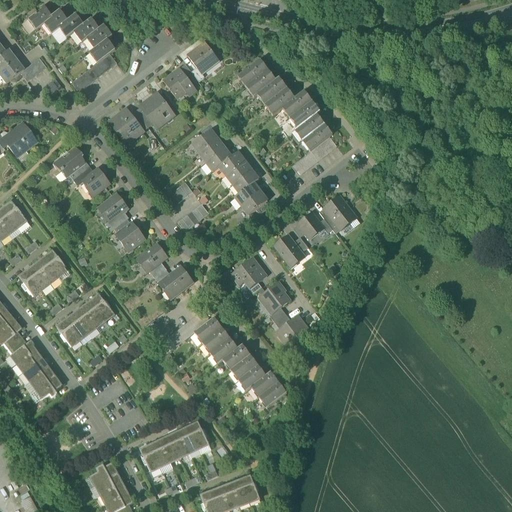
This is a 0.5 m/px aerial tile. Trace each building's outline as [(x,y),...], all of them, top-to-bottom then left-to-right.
[(34,32),(42,26),(52,19),(44,9),(37,14),(29,20),(27,22),(34,32)] [(27,17),(29,20),(37,14),(34,11),(27,17)] [(60,13),(52,19),(42,26),(50,37),(51,36),(58,30),(68,23),(60,13)] [(76,17),(68,23),(58,30),(66,41),(74,35),(83,27),(76,17)] [(91,21),(83,27),(74,35),(82,45),(87,41),(99,32),(91,21)] [(34,32),(27,22),(21,26),(28,37),(34,32)] [(104,28),(99,32),(87,41),(95,51),(107,42),(112,38),(104,28)] [(58,30),(51,36),(58,46),(66,41),(58,30)] [(115,52),(107,42),(95,51),(90,55),(98,65),(100,64),(105,60),(110,56),(115,52)] [(27,44),(21,48),(25,53),(31,48),(27,44)] [(197,70),(202,76),(201,74),(217,63),(218,64),(219,64),(204,45),(196,51),(197,53),(189,59),(188,57),(187,57),(197,70)] [(7,52),(3,54),(0,56),(0,73),(15,62),(7,52)] [(110,56),(105,60),(112,69),(117,66),(110,56)] [(39,60),(34,64),(41,73),(46,70),(39,60)] [(108,73),(112,69),(105,60),(100,64),(108,73)] [(23,72),(15,62),(0,73),(0,79),(5,86),(19,75),(23,72)] [(241,77),(249,88),(269,72),(261,62),(241,77)] [(201,74),(202,76),(218,64),(217,63),(201,74)] [(36,77),(41,73),(34,64),(29,68),(36,77)] [(103,77),(108,73),(100,64),(98,65),(96,67),(103,77)] [(63,67),(57,71),(61,76),(67,72),(63,67)] [(98,80),(103,77),(96,67),(91,71),(98,80)] [(187,80),(192,76),(193,76),(191,74),(186,67),(180,71),(187,80)] [(32,81),(36,77),(29,68),(28,69),(24,71),(32,81)] [(197,70),(191,74),(193,76),(192,76),(199,84),(204,80),(202,76),(197,70)] [(27,84),(32,81),(24,71),(23,72),(19,75),(27,84)] [(93,84),(98,80),(91,71),(86,74),(93,84)] [(164,83),(177,100),(185,93),(189,97),(196,92),(187,80),(180,71),(164,83)] [(257,97),(260,95),(277,83),(269,72),(249,88),(257,98),(257,97)] [(88,88),(93,84),(86,74),(81,78),(88,88)] [(238,79),(246,90),(249,88),(241,77),(238,79)] [(84,91),(88,88),(81,78),(76,82),(84,91)] [(260,95),(268,106),(288,91),(280,80),(277,83),(260,95)] [(54,81),(50,84),(57,94),(62,90),(54,81)] [(79,95),(84,91),(76,82),(72,85),(79,95)] [(52,98),(57,94),(50,84),(45,88),(52,98)] [(257,98),(249,88),(246,90),(254,100),(257,98)] [(283,110),(285,109),(295,101),(288,91),(268,106),(276,116),(283,110)] [(285,109),(293,119),(313,104),(305,94),(295,101),(285,109)] [(257,97),(265,108),(268,106),(260,95),(257,97)] [(140,110),(153,127),(161,120),(165,125),(174,118),(157,96),(140,109),(140,110)] [(205,107),(209,112),(215,108),(211,102),(205,107)] [(293,119),(301,129),(317,116),(321,114),(313,104),(293,119)] [(276,116),(268,106),(265,108),(273,118),(276,116)] [(283,110),(291,121),(293,119),(285,109),(283,110)] [(140,110),(136,113),(148,130),(153,127),(140,110)] [(109,125),(122,142),(131,136),(134,141),(144,134),(131,117),(127,111),(109,125)] [(144,134),(148,130),(136,113),(131,117),(144,134)] [(298,132),(305,142),(325,127),(317,116),(301,129),(298,131),(298,132)] [(301,129),(293,119),(291,121),(298,131),(301,129)] [(161,120),(153,127),(157,131),(165,125),(161,120)] [(7,146),(16,158),(24,153),(36,143),(23,126),(14,133),(14,134),(10,137),(9,136),(3,141),(7,146)] [(333,137),(325,127),(305,142),(313,152),(315,151),(320,147),(325,144),(330,140),(333,137)] [(192,147),(199,156),(218,142),(211,132),(192,147)] [(295,134),(303,144),(305,142),(298,132),(295,134)] [(126,147),(134,141),(131,136),(122,142),(126,147)] [(330,140),(325,144),(332,153),(337,150),(330,140)] [(225,151),(218,142),(199,156),(206,165),(225,151)] [(313,152),(305,142),(303,144),(311,154),(313,152)] [(328,157),(332,153),(325,144),(320,147),(328,157)] [(323,160),(328,157),(320,147),(315,151),(323,160)] [(64,180),(64,181),(69,178),(85,165),(80,159),(82,158),(74,148),(51,166),(58,175),(59,174),(61,173),(65,179),(64,180)] [(231,160),(225,151),(206,165),(213,174),(219,169),(231,160)] [(318,164),(323,160),(315,151),(313,152),(311,154),(318,164)] [(24,153),(16,158),(21,165),(29,159),(24,153)] [(313,168),(318,164),(311,154),(306,158),(313,168)] [(238,155),(231,160),(219,169),(226,178),(245,164),(238,155)] [(308,171),(313,168),(306,158),(301,162),(308,171)] [(304,175),(308,171),(301,162),(296,165),(304,175)] [(252,173),(245,164),(226,178),(233,187),(252,173)] [(69,178),(73,182),(89,170),(85,165),(69,178)] [(299,179),(304,175),(296,165),(292,169),(299,179)] [(90,169),(89,170),(73,182),(77,188),(81,184),(81,183),(93,174),(90,169)] [(91,200),(94,201),(101,195),(101,193),(110,186),(103,177),(102,178),(97,171),(93,174),(81,183),(81,184),(90,195),(89,198),(91,200)] [(258,182),(252,173),(233,187),(240,196),(254,185),(258,182)] [(185,185),(181,188),(188,198),(193,194),(190,191),(185,185)] [(260,194),(254,185),(240,196),(235,200),(242,209),(260,194)] [(183,201),(188,198),(181,188),(176,192),(183,201)] [(178,205),(183,201),(176,192),(171,196),(178,205)] [(268,204),(260,194),(242,209),(249,218),(256,212),(266,205),(268,204)] [(194,195),(188,198),(191,204),(197,201),(194,195)] [(110,222),(111,223),(123,214),(128,210),(117,196),(100,209),(110,222)] [(199,203),(202,206),(203,208),(209,203),(205,198),(199,203)] [(341,233),(341,234),(357,221),(340,199),(324,212),(338,229),(341,233)] [(11,205),(2,211),(17,230),(25,223),(20,216),(21,215),(17,209),(15,210),(11,205)] [(256,212),(260,217),(270,210),(266,205),(256,212)] [(372,211),(368,205),(363,214),(369,218),(372,211)] [(197,210),(204,219),(209,216),(203,208),(202,206),(197,210)] [(192,213),(199,223),(204,219),(197,210),(192,213)] [(0,225),(8,236),(17,230),(2,211),(0,212),(0,225)] [(319,215),(324,221),(333,233),(338,229),(324,212),(319,215)] [(192,213),(187,217),(195,227),(199,223),(192,213)] [(111,233),(114,231),(127,221),(128,220),(123,214),(111,223),(110,222),(105,226),(111,233)] [(306,236),(309,240),(317,235),(318,237),(325,232),(320,225),(312,215),(298,226),(299,227),(306,236)] [(195,227),(187,217),(183,221),(182,221),(190,230),(195,227)] [(130,226),(127,221),(114,231),(118,236),(130,226)] [(185,234),(190,230),(182,221),(178,224),(185,234)] [(329,236),(333,233),(324,221),(320,225),(325,232),(329,236)] [(357,221),(341,234),(345,239),(361,226),(357,221)] [(25,223),(17,230),(20,235),(21,236),(30,229),(25,223)] [(0,242),(8,236),(0,225),(0,242)] [(116,237),(128,253),(144,240),(132,225),(130,226),(118,236),(116,237)] [(294,231),(301,240),(306,236),(299,227),(294,231)] [(12,241),(20,235),(17,230),(8,236),(12,241)] [(325,232),(318,237),(323,242),(329,237),(329,236),(325,232)] [(311,243),(318,237),(317,235),(309,240),(311,243)] [(275,249),(289,268),(295,264),(296,266),(305,259),(301,254),(294,245),(289,239),(284,243),(283,242),(275,249)] [(294,245),(301,254),(303,253),(303,254),(308,250),(301,240),(294,245)] [(28,254),(38,248),(36,244),(26,249),(28,254)] [(138,260),(149,274),(149,273),(161,264),(167,260),(156,246),(138,260)] [(52,254),(43,260),(57,279),(66,272),(61,265),(62,264),(58,258),(56,260),(52,254)] [(78,262),(80,269),(87,266),(85,259),(78,262)] [(49,286),(57,279),(43,260),(35,267),(49,286)] [(250,291),(250,292),(258,286),(268,278),(253,260),(230,277),(237,286),(243,282),(245,285),(250,291)] [(149,273),(155,280),(167,272),(167,271),(161,264),(149,273)] [(328,270),(331,275),(337,271),(333,266),(328,270)] [(40,292),(49,286),(35,267),(26,273),(40,292)] [(167,291),(173,299),(193,284),(181,268),(170,276),(158,285),(164,293),(167,291)] [(66,272),(57,279),(61,284),(70,277),(66,272)] [(170,276),(167,272),(155,280),(158,285),(170,276)] [(32,299),(40,292),(26,273),(18,280),(22,286),(20,287),(25,293),(26,291),(32,299)] [(273,315),(274,316),(281,310),(291,303),(282,291),(284,290),(279,284),(258,300),(263,306),(265,305),(273,315)] [(245,285),(239,289),(244,296),(249,292),(250,291),(245,285)] [(249,292),(253,297),(262,290),(258,286),(250,292),(250,291),(249,292)] [(70,303),(79,297),(76,292),(67,299),(70,303)] [(100,298),(91,304),(105,323),(114,316),(109,309),(110,308),(106,302),(104,303),(100,298)] [(97,330),(105,323),(91,304),(83,311),(97,330)] [(269,318),(275,325),(286,317),(281,310),(274,316),(273,315),(269,318)] [(88,336),(97,330),(83,311),(78,315),(77,313),(73,316),(88,336)] [(202,314),(197,318),(205,327),(209,324),(202,314)] [(0,320),(0,334),(12,324),(6,315),(0,320)] [(80,342),(88,336),(73,316),(69,318),(71,320),(66,324),(80,342)] [(290,323),(286,317),(275,325),(279,332),(290,323)] [(200,331),(205,327),(197,318),(193,321),(200,331)] [(285,340),(291,349),(309,335),(296,318),(290,323),(279,332),(276,334),(282,342),(285,340)] [(201,344),(202,346),(222,330),(214,320),(209,324),(205,327),(200,331),(195,334),(194,335),(198,340),(200,338),(204,342),(201,344)] [(195,334),(200,331),(193,321),(188,325),(195,334)] [(97,330),(101,335),(109,328),(105,323),(97,330)] [(3,346),(7,351),(20,341),(16,335),(19,332),(12,324),(0,334),(0,345),(1,347),(3,346)] [(71,349),(80,342),(66,324),(57,330),(61,336),(60,337),(64,343),(66,342),(71,349)] [(194,335),(195,334),(188,325),(183,329),(190,338),(194,335)] [(186,342),(190,338),(183,329),(178,332),(186,342)] [(88,336),(92,341),(101,335),(97,330),(88,336)] [(209,355),(210,356),(230,341),(222,330),(202,346),(206,350),(208,348),(212,353),(209,355)] [(181,345),(186,342),(178,332),(174,336),(181,345)] [(88,336),(80,342),(84,348),(92,341),(88,336)] [(176,349),(181,345),(174,336),(169,339),(176,349)] [(171,353),(176,349),(169,339),(164,343),(171,353)] [(285,340),(282,342),(288,351),(291,349),(285,340)] [(16,366),(16,367),(35,353),(28,344),(24,347),(20,341),(7,351),(11,356),(9,358),(16,366)] [(218,366),(223,362),(238,351),(230,341),(210,356),(214,360),(216,359),(220,363),(217,365),(218,366)] [(167,356),(171,353),(164,343),(159,347),(167,356)] [(230,372),(230,373),(251,357),(243,347),(238,351),(223,362),(226,367),(229,365),(232,370),(230,372)] [(16,367),(22,375),(41,361),(35,353),(16,367)] [(238,382),(239,383),(259,368),(251,357),(230,373),(234,377),(236,375),(240,380),(238,382)] [(16,366),(9,358),(4,361),(11,370),(16,366)] [(22,375),(29,384),(49,369),(47,365),(45,366),(41,361),(22,375)] [(246,393),(251,389),(266,378),(259,368),(239,383),(242,387),(244,386),(248,391),(246,392),(246,393)] [(29,384),(35,392),(54,378),(50,373),(52,372),(49,369),(29,384)] [(182,377),(180,378),(183,384),(190,380),(187,374),(182,377)] [(258,399),(259,400),(279,384),(271,374),(266,378),(251,389),(254,393),(256,392),(260,397),(258,399)] [(29,384),(22,375),(17,379),(24,387),(29,384)] [(61,389),(54,378),(35,392),(41,401),(49,396),(51,399),(57,395),(55,393),(61,389)] [(29,384),(24,387),(23,388),(29,396),(35,392),(29,384)] [(287,395),(279,384),(259,400),(262,404),(265,402),(269,407),(266,409),(267,410),(287,395)] [(35,392),(29,396),(29,397),(35,406),(41,401),(35,392)] [(207,399),(200,404),(204,409),(211,404),(207,399)] [(224,418),(216,424),(220,429),(228,424),(224,418)] [(189,430),(199,451),(209,447),(205,438),(207,437),(204,431),(202,432),(199,425),(189,430)] [(189,456),(199,451),(189,430),(183,433),(182,431),(178,433),(189,456)] [(180,460),(189,456),(178,433),(174,435),(175,436),(169,439),(180,460)] [(170,465),(180,460),(169,439),(164,442),(163,440),(159,442),(170,465)] [(160,470),(170,465),(159,442),(155,444),(156,446),(150,448),(160,470)] [(211,452),(209,447),(199,451),(201,457),(211,452)] [(150,474),(160,470),(150,448),(140,453),(143,460),(142,460),(145,467),(146,466),(150,474)] [(160,470),(163,476),(173,472),(170,465),(160,470)] [(91,479),(96,488),(117,477),(111,466),(105,470),(104,467),(97,471),(99,474),(91,479)] [(219,473),(220,478),(232,473),(230,468),(219,473)] [(160,470),(150,474),(153,480),(163,476),(160,470)] [(216,471),(205,476),(208,482),(218,477),(216,471)] [(96,488),(101,498),(124,486),(122,482),(120,483),(117,477),(96,488)] [(90,492),(96,488),(91,479),(85,482),(90,492)] [(251,479),(241,483),(249,505),(260,501),(257,492),(258,492),(256,485),(254,486),(251,479)] [(240,509),(249,505),(241,483),(231,487),(240,509)] [(101,498),(106,507),(127,496),(124,491),(126,490),(124,486),(101,498)] [(229,511),(231,511),(240,509),(231,487),(225,489),(225,487),(220,489),(229,511)] [(96,488),(90,492),(95,501),(101,498),(96,488)] [(217,511),(229,511),(220,489),(216,490),(217,492),(211,494),(217,511)] [(205,511),(217,511),(211,494),(201,498),(203,505),(202,506),(204,511),(205,511),(206,511),(205,511)] [(129,511),(128,508),(132,506),(127,496),(106,507),(108,511),(129,511)] [(22,504),(26,511),(35,511),(29,500),(22,504)]
